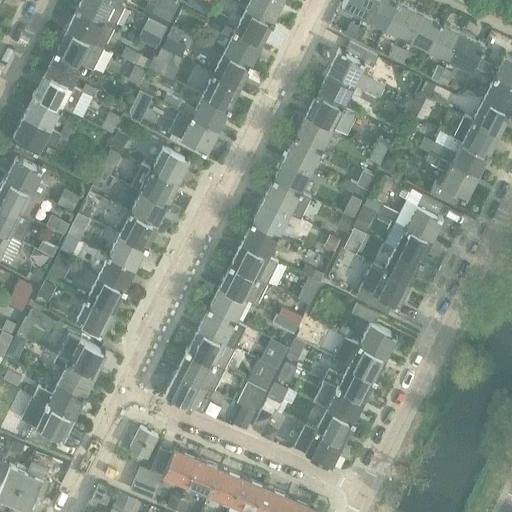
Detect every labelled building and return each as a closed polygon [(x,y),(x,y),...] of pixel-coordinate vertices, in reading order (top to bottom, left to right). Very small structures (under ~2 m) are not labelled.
[(81,0),(78,8),(104,21),(114,26),(125,4),(122,3),(115,0),(81,0)] [(283,0),(250,0),(246,8),(272,22),(283,0)] [(344,0),(342,5),(363,15),(371,0),(375,3),(376,0),(344,0)] [(363,15),(384,26),(397,0),(396,0),(376,0),(375,3),(371,0),(363,15)] [(384,26),(406,37),(413,23),(417,25),(422,13),(397,0),(384,26)] [(114,26),(104,21),(78,8),(67,30),(93,43),(103,48),(114,26)] [(246,8),(235,30),(262,43),(272,22),(246,8)] [(440,22),(422,13),(417,25),(413,23),(406,37),(427,48),(440,22)] [(457,31),(440,22),(427,48),(449,59),(456,44),(452,42),(457,31)] [(56,51),(82,64),(93,43),(67,30),(56,51)] [(225,52),(251,65),(262,43),(235,30),(225,52)] [(484,44),(457,31),(452,42),(456,44),(449,59),(471,70),(473,66),(477,58),(480,53),(481,54),(484,49),(482,48),(484,44)] [(360,72),(365,62),(373,66),(378,56),(350,41),(345,52),(339,49),(328,71),(354,84),(379,96),(385,85),(360,72)] [(137,61),(130,77),(141,82),(152,55),(127,45),(122,55),(137,61)] [(71,86),(82,64),(56,51),(46,73),(71,86)] [(225,52),(214,73),(240,86),(251,65),(225,52)] [(511,57),(506,55),(498,69),(477,58),(473,66),(511,85),(511,57)] [(511,85),(473,66),(471,70),(470,73),(491,83),(484,97),(510,110),(511,105),(511,85)] [(328,71),(317,92),(343,105),(354,84),(328,71)] [(71,86),(46,73),(35,94),(61,107),(82,118),(93,97),(71,86)] [(203,95),(229,108),(240,86),(214,73),(203,95)] [(144,119),(151,91),(139,88),(132,116),(144,119)] [(419,90),(410,108),(424,116),(434,97),(419,90)] [(317,92),(307,114),(332,127),(346,133),(356,112),(343,105),(317,92)] [(50,128),(61,107),(35,94),(24,115),(50,128)] [(203,95),(192,117),(218,130),(229,108),(203,95)] [(484,97),(473,119),(499,132),(510,110),(484,97)] [(307,114),(296,135),(321,148),(332,127),(307,114)] [(39,150),(44,139),(55,145),(58,140),(72,147),(75,141),(50,128),(24,115),(13,137),(39,150)] [(453,136),(462,141),(488,154),(499,132),(473,119),(464,115),(453,136)] [(207,151),(218,130),(192,117),(181,138),(207,151)] [(311,170),(321,148),(296,135),(285,157),(311,170)] [(391,142),(380,137),(369,158),(380,164),(391,142)] [(462,141),(451,162),(477,175),(488,154),(462,141)] [(164,147),(152,169),(178,182),(189,160),(164,147)] [(477,175),(451,162),(430,151),(426,160),(447,171),(441,182),(435,180),(429,192),(455,205),(460,194),(466,197),(477,175)] [(17,157),(6,179),(32,192),(42,197),(48,185),(38,180),(43,170),(17,157)] [(285,157),(274,178),(300,191),(311,170),(285,157)] [(152,169),(142,190),(168,203),(178,182),(152,169)] [(311,197),(300,191),(274,178),(264,200),(289,213),(300,218),(311,197)] [(0,203),(21,214),(32,192),(6,179),(0,190),(0,203)] [(364,196),(367,189),(351,180),(348,188),(364,196)] [(142,190),(131,212),(157,225),(168,203),(142,190)] [(341,225),(351,228),(362,196),(351,192),(341,225)] [(86,197),(79,211),(90,216),(96,202),(86,197)] [(278,234),(289,213),(264,200),(253,221),(278,234)] [(32,219),(21,214),(0,203),(0,229),(21,240),(32,219)] [(417,204),(406,226),(431,239),(442,217),(417,204)] [(354,223),(366,229),(373,215),(362,209),(354,223)] [(131,212),(120,233),(146,246),(157,225),(131,212)] [(242,243),(267,256),(278,234),(253,221),(242,243)] [(406,226),(395,247),(420,260),(431,239),(406,226)] [(21,240),(0,229),(0,256),(10,262),(21,240)] [(69,233),(63,248),(73,252),(79,236),(69,233)] [(120,233),(109,255),(135,268),(146,246),(120,233)] [(279,261),(267,256),(242,243),(231,264),(268,283),(279,261)] [(395,247),(384,269),(410,282),(420,260),(395,247)] [(109,255),(98,276),(124,289),(135,268),(109,255)] [(387,312),(393,301),(398,304),(410,282),(384,269),(372,263),(355,296),(387,312)] [(268,283),(231,264),(220,286),(246,299),(257,304),(268,283)] [(301,297),(313,301),(325,270),(313,266),(301,297)] [(98,276),(88,298),(113,311),(124,289),(98,276)] [(45,280),(40,294),(50,298),(56,284),(45,280)] [(18,283),(11,303),(25,308),(33,288),(18,283)] [(235,320),(246,299),(220,286),(210,307),(235,320)] [(103,332),(113,311),(88,298),(77,319),(103,332)] [(396,334),(374,323),(379,313),(357,302),(352,312),(371,321),(360,343),(385,356),(396,334)] [(224,342),(235,320),(210,307),(199,329),(224,342)] [(32,308),(27,318),(49,329),(53,319),(32,308)] [(236,347),(224,342),(199,329),(188,350),(214,363),(225,368),(236,347)] [(106,352),(80,339),(69,334),(58,356),(69,361),(95,374),(106,352)] [(375,377),(385,356),(360,343),(349,365),(375,377)] [(225,368),(214,363),(188,350),(177,372),(203,384),(214,390),(225,368)] [(95,374),(69,361),(58,356),(55,363),(65,369),(59,382),(85,395),(95,374)] [(324,378),(338,386),(364,399),(375,377),(349,365),(343,376),(329,369),(324,378)] [(214,390),(203,384),(177,372),(166,393),(203,412),(214,390)] [(250,426),(267,386),(250,379),(233,419),(250,426)] [(271,394),(282,399),(289,386),(277,381),(271,394)] [(74,417),(85,395),(59,382),(48,404),(74,417)] [(338,386),(327,408),(353,420),(364,399),(338,386)] [(74,417),(48,404),(37,425),(63,438),(74,417)] [(252,427),(263,432),(272,413),(261,408),(252,427)] [(342,442),(353,420),(327,408),(316,429),(342,442)] [(342,442),(316,429),(306,424),(295,445),(331,464),(342,442)] [(49,447),(54,436),(31,425),(26,435),(49,447)] [(141,426),(129,447),(134,450),(132,453),(141,458),(143,454),(147,456),(158,435),(141,426)] [(13,440),(5,462),(0,472),(0,479),(4,481),(0,489),(0,496),(14,502),(27,471),(17,467),(26,445),(13,440)] [(162,475),(163,474),(172,452),(160,447),(150,470),(162,475)] [(186,484),(197,457),(174,447),(172,452),(163,474),(186,484)] [(219,466),(197,457),(186,484),(208,493),(219,466)] [(139,466),(135,477),(159,487),(163,476),(162,475),(150,470),(139,466)] [(231,502),(242,476),(219,466),(208,493),(231,502)] [(50,480),(27,471),(14,502),(30,509),(36,494),(43,497),(50,480)] [(264,485),(242,476),(231,502),(253,511),(264,485)] [(159,487),(135,477),(130,488),(154,498),(159,487)] [(279,511),(287,494),(264,485),(253,511),(252,511),(279,511)] [(129,495),(121,492),(116,503),(124,507),(129,495)] [(176,510),(181,498),(172,494),(168,506),(176,510)] [(306,511),(310,504),(287,494),(279,511),(306,511)] [(137,498),(129,495),(124,507),(132,510),(137,498)] [(184,511),(189,501),(181,498),(176,510),(181,511),(184,511)]
